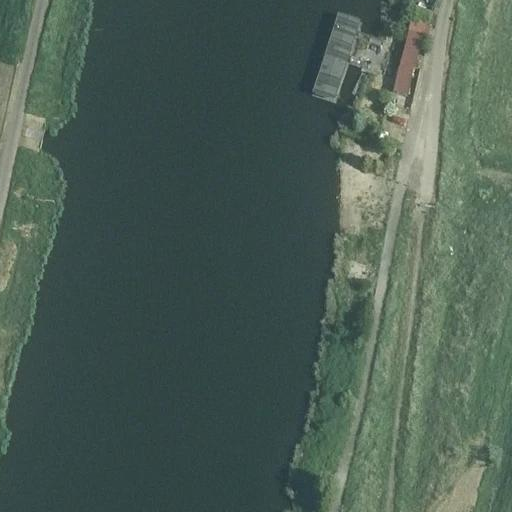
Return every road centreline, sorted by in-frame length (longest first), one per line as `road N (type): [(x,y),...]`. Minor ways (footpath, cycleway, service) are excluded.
road 1 (residential): [(334,511),(405,161),(417,114),(433,95)]
road 2 (unclassified): [(386,511),(433,95)]
road 3 (residential): [(0,194),(42,0)]
